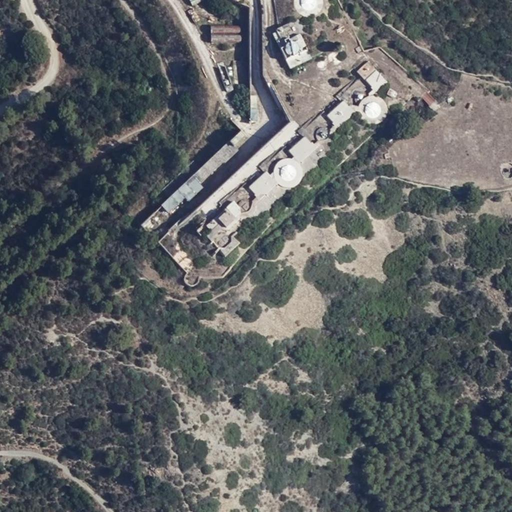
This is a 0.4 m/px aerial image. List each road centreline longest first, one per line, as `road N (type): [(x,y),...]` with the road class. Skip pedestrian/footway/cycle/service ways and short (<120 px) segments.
road 1 (track): [(123,0),(171,76),(172,100),(0,231)]
road 2 (track): [(28,0),(51,46),(53,75),(0,113)]
road 3 (track): [(0,449),(57,460),(113,511)]
